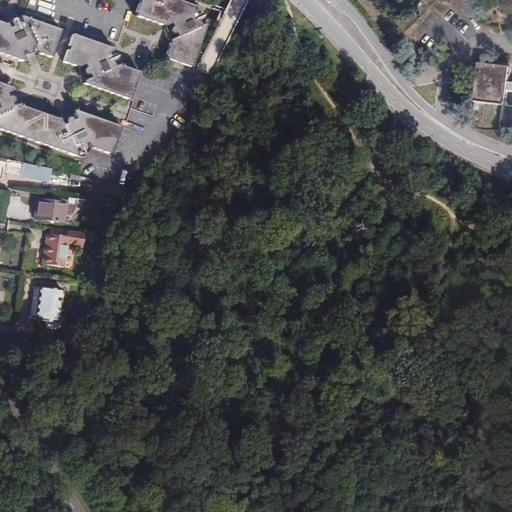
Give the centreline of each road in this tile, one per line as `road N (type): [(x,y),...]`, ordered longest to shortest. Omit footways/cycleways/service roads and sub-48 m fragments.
road 1 (secondary): [(303,0),(408,113),(511,170)]
road 2 (secondary): [(511,153),(450,125),(417,99),(340,0)]
road 3 (secondary): [(75,511),(0,400)]
